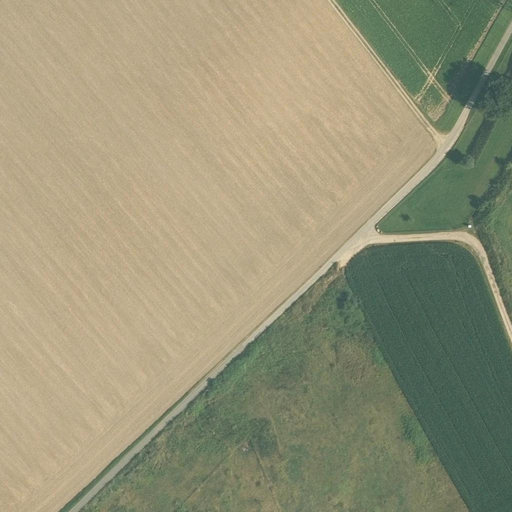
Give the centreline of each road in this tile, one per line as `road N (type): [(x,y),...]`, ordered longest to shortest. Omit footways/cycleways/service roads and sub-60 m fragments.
road 1 (track): [(511,27),(425,170),(73,511)]
road 2 (track): [(445,146),(328,0)]
